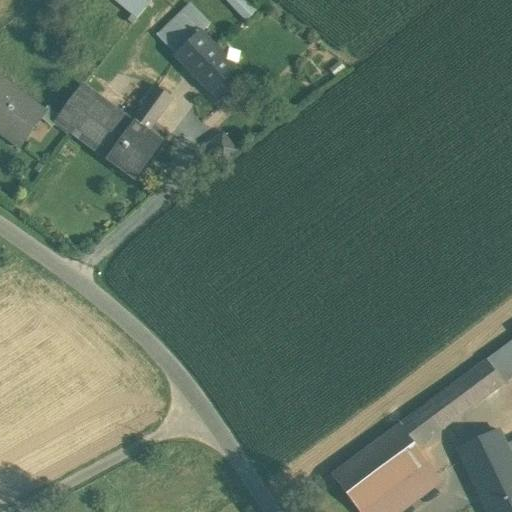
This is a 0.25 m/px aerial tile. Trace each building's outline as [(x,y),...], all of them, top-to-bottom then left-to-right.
[(153,0),(116,0),(138,18),(153,0)] [(257,12),(245,0),(229,0),(248,20),(257,12)] [(191,5),(182,14),(200,33),(201,33),(210,25),(191,5)] [(182,14),(158,37),(177,56),(200,33),(182,14)] [(201,33),(200,33),(177,56),(211,92),(212,91),(224,80),(235,69),(201,33)] [(45,112),(0,79),(0,132),(20,146),(45,112)] [(224,80),(212,91),(219,99),(231,87),(224,80)] [(131,121),(83,86),(57,122),(108,159),(134,123),(131,121)] [(156,86),(131,121),(134,123),(148,133),(155,123),(173,99),(156,86)] [(148,133),(134,123),(108,159),(135,179),(161,143),(161,142),(148,133)] [(168,132),(155,123),(148,133),(161,142),(168,132)] [(223,134),(209,145),(222,162),(237,151),(223,134)] [(511,340),(399,425),(417,448),(511,377),(511,340)] [(417,448),(399,425),(332,475),(360,511),(363,511),(367,509),(406,480),(428,463),(417,448)] [(511,457),(499,430),(458,450),(488,511),(511,499),(511,457)] [(428,463),(406,480),(419,497),(442,481),(428,463)] [(406,480),(374,504),(380,511),(399,511),(419,497),(406,480)] [(511,511),(511,499),(488,511),(511,511)]
